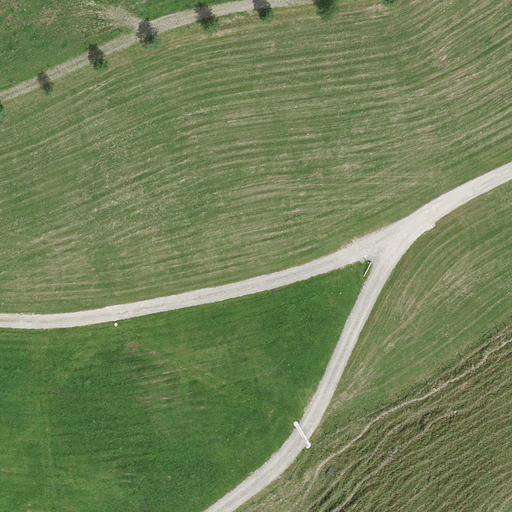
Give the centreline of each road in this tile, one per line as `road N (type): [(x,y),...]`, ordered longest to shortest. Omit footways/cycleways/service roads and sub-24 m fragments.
road 1 (track): [(511,169),(450,198),(395,239),(327,262),(106,315),(0,318)]
road 2 (track): [(217,511),(290,453),(395,239)]
road 3 (track): [(302,0),(222,9),(147,31),(0,96)]
